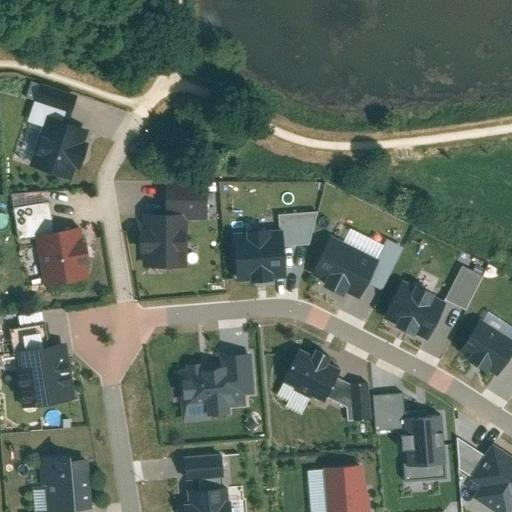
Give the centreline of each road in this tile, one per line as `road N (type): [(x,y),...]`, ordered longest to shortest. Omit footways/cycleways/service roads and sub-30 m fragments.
road 1 (residential): [(127,317),(277,300),(303,305),(511,433)]
road 2 (residential): [(127,317),(103,180),(133,117)]
road 3 (residential): [(134,511),(106,339),(127,317)]
